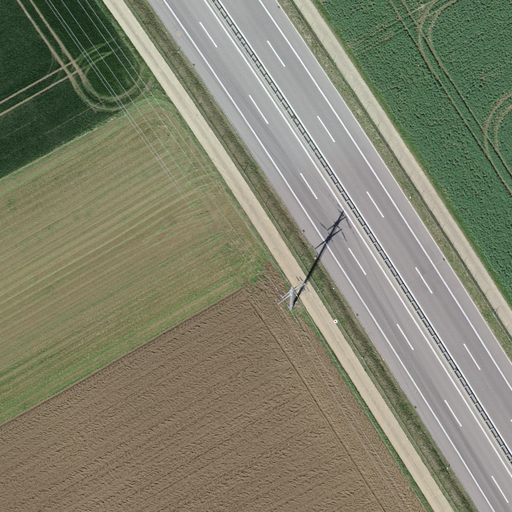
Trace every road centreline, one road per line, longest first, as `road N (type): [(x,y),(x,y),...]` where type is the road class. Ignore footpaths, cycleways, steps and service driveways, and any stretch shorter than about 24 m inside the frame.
road 1 (track): [(446,511),(238,185),(109,0)]
road 2 (motorway): [(183,0),(511,509)]
road 3 (motorway): [(511,422),(239,0)]
road 4 (track): [(291,0),(511,337)]
